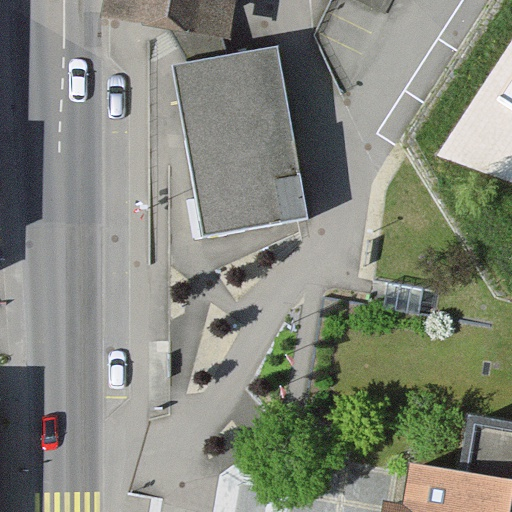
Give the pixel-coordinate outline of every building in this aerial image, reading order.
[(121,0),(118,20),(241,41),(248,0),(121,0)] [(175,69),(205,242),(307,225),(278,52),(175,69)] [(437,293),(389,285),(385,309),(433,317),(437,293)] [(0,511),(7,511),(10,396),(0,395),(0,511)] [(511,511),(511,423),(491,420),(483,466),(418,455),(408,511),(511,511)]
